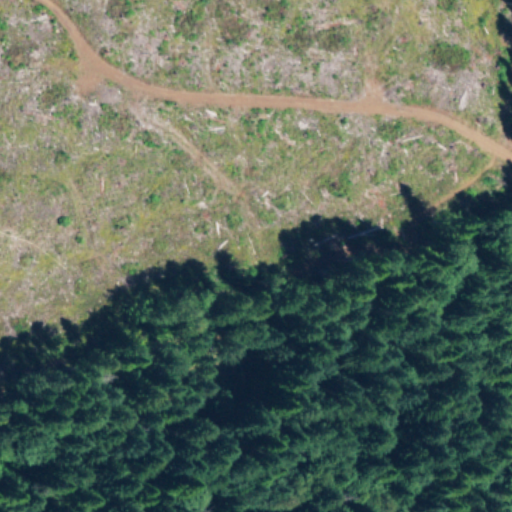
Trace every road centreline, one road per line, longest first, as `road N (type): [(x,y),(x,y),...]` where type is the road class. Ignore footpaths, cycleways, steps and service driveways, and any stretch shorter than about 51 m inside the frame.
road 1 (track): [(0,6),(123,30),(215,76),(251,158),(272,253),(337,320),(395,425),(413,511)]
road 2 (track): [(272,253),(259,328),(180,383),(126,480),(120,511)]
